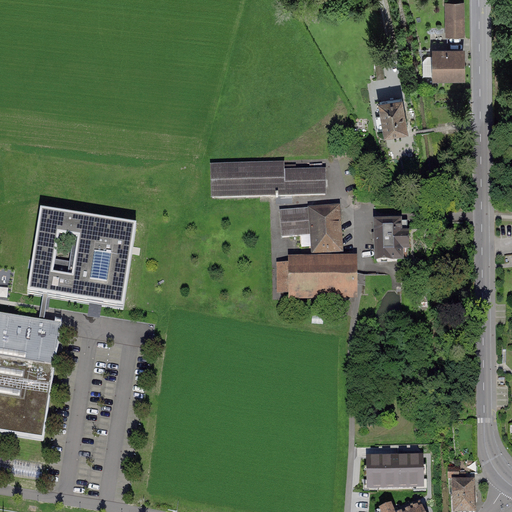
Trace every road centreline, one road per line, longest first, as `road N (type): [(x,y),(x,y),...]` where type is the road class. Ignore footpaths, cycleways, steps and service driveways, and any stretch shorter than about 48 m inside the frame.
road 1 (tertiary): [(478,0),(486,443),(510,485)]
road 2 (unknown): [(481,212),(366,217),(360,264)]
